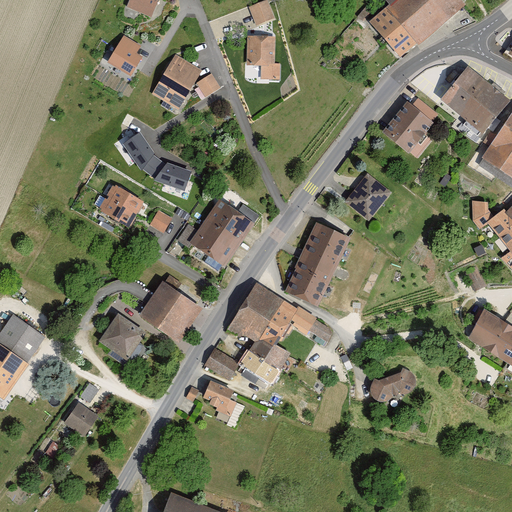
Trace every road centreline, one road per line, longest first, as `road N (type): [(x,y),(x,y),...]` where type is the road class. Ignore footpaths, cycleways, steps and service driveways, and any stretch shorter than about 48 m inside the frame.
road 1 (tertiary): [(250,270),(105,511)]
road 2 (residential): [(250,270),(344,335),(450,339),(495,372)]
road 3 (tertiary): [(463,40),(403,69),(285,219)]
road 4 (residential): [(190,0),(285,219)]
